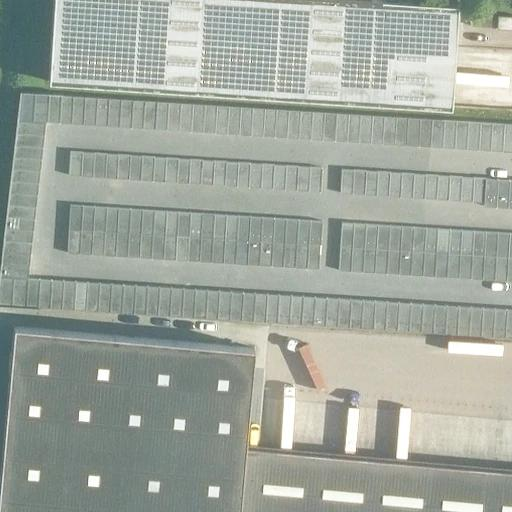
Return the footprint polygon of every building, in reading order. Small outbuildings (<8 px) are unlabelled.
[(52,0),(47,81),(449,107),(456,4),(390,0),(52,0)] [(511,29),(511,17),(502,17),(501,29),(511,29)] [(59,95),(19,92),(17,120),(57,123),(59,95)] [(71,96),(59,95),(57,123),(69,123),(71,96)] [(83,96),(71,96),(69,123),(81,124),(83,96)] [(95,97),(83,96),(81,124),(93,125),(95,97)] [(107,98),(95,97),(93,125),(105,126),(107,98)] [(119,99),(107,98),(105,126),(117,127),(119,99)] [(131,99),(119,99),(117,127),(129,127),(131,99)] [(143,100),(131,99),(129,127),(141,128),(143,100)] [(155,101),(143,100),(141,128),(153,129),(155,101)] [(167,102),(155,101),(153,129),(165,130),(167,102)] [(179,103),(167,102),(165,130),(177,130),(179,103)] [(191,103),(179,103),(177,130),(189,131),(191,103)] [(203,104),(191,103),(189,131),(201,132),(203,104)] [(215,105),(203,104),(201,132),(213,133),(215,105)] [(227,106),(215,105),(213,133),(225,134),(227,106)] [(239,106),(227,106),(225,134),(237,134),(239,106)] [(251,107),(239,106),(237,134),(249,135),(251,107)] [(263,108),(251,107),(249,135),(261,136),(263,108)] [(275,109),(263,108),(261,136),(273,137),(275,109)] [(286,109),(275,109),(273,137),(285,137),(286,109)] [(299,110),(286,109),(285,137),(297,138),(299,110)] [(310,111),(299,110),(297,138),(309,139),(310,111)] [(322,112),(310,111),(309,139),(321,140),(322,112)] [(334,113),(322,112),(321,140),(333,141),(334,113)] [(346,113),(334,113),(333,141),(345,141),(346,113)] [(358,114),(346,113),(345,141),(357,142),(358,114)] [(370,115),(358,114),(357,142),(369,143),(370,115)] [(382,116),(370,115),(369,143),(380,144),(382,116)] [(394,116),(382,116),(380,144),(392,144),(394,116)] [(406,117),(394,116),(392,144),(404,145),(406,117)] [(418,118),(406,117),(404,145),(416,146),(418,118)] [(430,119),(418,118),(416,146),(428,147),(430,119)] [(442,120),(430,119),(428,147),(440,147),(442,120)] [(44,123),(16,120),(15,132),(42,135),(44,123)] [(454,120),(442,120),(440,147),(452,148),(454,120)] [(466,121),(454,120),(452,148),(464,149),(466,121)] [(478,122),(466,121),(464,149),(476,150),(478,122)] [(490,123),(478,122),(476,150),(488,151),(490,123)] [(502,123),(490,123),(488,151),(500,151),(502,123)] [(511,124),(502,123),(500,151),(511,152),(511,124)] [(42,135),(15,132),(13,144),(41,147),(42,135)] [(41,147),(13,144),(12,156),(40,159),(41,147)] [(81,152),(69,151),(67,175),(79,176),(81,152)] [(92,153),(81,152),(79,176),(91,177),(92,153)] [(104,154),(92,153),(91,177),(103,178),(104,154)] [(116,155),(104,154),(103,178),(115,179),(116,155)] [(128,155),(116,155),(115,179),(127,179),(128,155)] [(140,156),(128,155),(127,179),(139,180),(140,156)] [(40,159),(12,156),(10,168),(38,171),(40,159)] [(152,157),(140,156),(139,180),(151,181),(152,157)] [(164,158),(152,157),(151,181),(163,182),(164,158)] [(176,158),(164,158),(163,182),(175,182),(176,158)] [(188,159),(176,158),(175,182),(187,183),(188,159)] [(200,160),(188,159),(187,183),(198,184),(200,160)] [(212,161),(200,160),(198,184),(210,185),(212,161)] [(224,162),(212,161),(210,185),(222,185),(224,162)] [(236,162),(224,162),(222,185),(234,186),(236,162)] [(248,163),(236,162),(234,186),(246,187),(248,163)] [(260,164),(248,163),(246,187),(258,188),(260,164)] [(272,165),(260,164),(258,188),(270,189),(272,165)] [(284,165),(272,165),(270,189),(282,189),(284,165)] [(296,166),(284,165),(282,189),(294,190),(296,166)] [(306,191),(308,167),(296,166),(294,190),(306,191)] [(319,168),(308,167),(306,191),(318,192),(319,168)] [(38,171),(10,168),(9,180),(37,183),(38,171)] [(352,170),(340,169),(338,193),(350,194),(352,170)] [(364,171),(352,170),(350,194),(362,195),(364,171)] [(376,171),(364,171),(362,195),(374,195),(376,171)] [(388,172),(376,171),(374,195),(386,196),(388,172)] [(400,173),(388,172),(386,196),(398,197),(400,173)] [(412,174),(400,173),(398,197),(410,198),(412,174)] [(424,174),(412,174),(410,198),(422,198),(424,174)] [(436,175),(424,174),(422,198),(434,199),(436,175)] [(448,176),(436,175),(434,199),(446,200),(448,176)] [(459,177),(448,176),(446,200),(458,201),(459,177)] [(472,178),(459,177),(458,201),(470,201),(472,178)] [(483,178),(472,178),(470,201),(482,202),(483,178)] [(495,179),(483,178),(482,202),(482,206),(494,207),(495,179)] [(507,180),(495,179),(494,207),(506,208),(507,180)] [(37,183),(9,180),(8,192),(35,195),(37,183)] [(35,195),(8,192),(6,204),(34,207),(35,195)] [(34,207),(6,204),(5,215),(33,219),(34,207)] [(81,206),(69,205),(67,229),(79,230),(81,206)] [(93,206),(81,206),(79,230),(91,230),(93,206)] [(105,207),(93,206),(91,230),(103,231),(105,207)] [(117,208),(105,207),(103,231),(115,232),(117,208)] [(129,209),(117,208),(115,232),(127,233),(129,209)] [(141,209),(129,209),(127,233),(139,233),(141,209)] [(153,210),(141,209),(139,233),(151,234),(153,210)] [(164,211),(153,210),(151,234),(163,235),(164,211)] [(176,212),(164,211),(163,235),(175,236),(176,212)] [(188,213),(176,212),(175,236),(187,236),(188,213)] [(200,213),(188,213),(187,236),(199,237),(200,213)] [(212,214),(200,213),(199,237),(211,238),(212,214)] [(224,215),(212,214),(211,238),(223,239),(224,215)] [(33,219),(5,215),(4,227),(31,231),(33,219)] [(236,216),(224,215),(223,239),(235,240),(236,216)] [(248,216),(236,216),(235,240),(247,240),(248,216)] [(260,217),(248,216),(247,240),(259,241),(260,217)] [(272,218),(260,217),(259,241),(271,242),(272,218)] [(284,219),(272,218),(271,242),(283,243),(284,219)] [(296,219),(284,219),(283,243),(295,244),(296,219)] [(308,220),(296,219),(295,244),(307,244),(308,220)] [(320,221),(308,220),(307,244),(318,245),(320,221)] [(352,223),(340,222),(338,246),(350,247),(352,223)] [(364,224),(352,223),(350,247),(362,248),(364,224)] [(376,225),(364,224),(362,248),(374,249),(376,225)] [(388,225),(376,225),(374,249),(386,249),(388,225)] [(400,226),(388,225),(386,249),(398,250),(400,226)] [(412,227),(400,226),(398,250),(410,251),(412,227)] [(31,231),(4,227),(2,239),(30,242),(31,231)] [(424,228),(412,227),(410,251),(422,252),(424,228)] [(436,229),(424,228),(422,252),(434,253),(436,229)] [(79,230),(67,229),(66,253),(78,254),(79,230)] [(448,229),(436,229),(434,253),(446,253),(448,229)] [(460,230),(448,229),(446,253),(458,254),(460,230)] [(91,230),(79,230),(78,254),(90,254),(91,230)] [(102,255),(103,231),(91,230),(90,254),(102,255)] [(472,231),(460,230),(458,254),(470,255),(472,231)] [(115,232),(103,231),(102,255),(113,256),(115,232)] [(472,231),(470,255),(482,256),(484,232),(472,231)] [(127,233),(115,232),(113,256),(125,257),(127,233)] [(496,232),(484,232),(482,256),(494,256),(496,232)] [(508,233),(496,232),(494,256),(506,257),(508,233)] [(138,257),(139,233),(127,233),(125,257),(138,257)] [(149,258),(151,234),(139,233),(138,257),(149,258)] [(163,235),(151,234),(149,258),(161,259),(163,235)] [(175,236),(163,235),(161,259),(173,260),(175,236)] [(187,236),(175,236),(173,260),(185,261),(187,236)] [(197,261),(199,237),(187,236),(185,261),(197,261)] [(211,238),(199,237),(197,261),(209,262),(211,238)] [(221,263),(223,239),(211,238),(209,262),(221,263)] [(30,242),(2,239),(1,251),(29,254),(30,242)] [(235,240),(223,239),(221,263),(233,264),(235,240)] [(247,240),(235,240),(233,264),(245,264),(247,240)] [(259,241),(247,240),(245,264),(257,265),(259,241)] [(269,266),(271,242),(259,241),(257,265),(269,266)] [(281,267),(283,243),(271,242),(269,266),(281,267)] [(295,244),(283,243),(281,267),(293,268),(295,244)] [(307,244),(295,244),(293,268),(305,268),(307,244)] [(305,268),(317,269),(318,245),(307,244),(305,268)] [(338,246),(337,270),(349,271),(350,247),(338,246)] [(361,272),(362,248),(350,247),(349,271),(361,272)] [(373,273),(374,249),(362,248),(361,272),(373,273)] [(386,249),(374,249),(373,273),(385,273),(386,249)] [(398,250),(386,249),(385,273),(397,274),(398,250)] [(409,275),(410,251),(398,250),(397,274),(409,275)] [(29,254),(1,251),(0,259),(0,263),(27,266),(29,254)] [(422,252),(410,251),(409,275),(421,276),(422,252)] [(434,253),(422,252),(421,276),(433,277),(434,253)] [(446,253),(434,253),(433,277),(445,277),(446,253)] [(457,278),(458,254),(446,253),(445,277),(457,278)] [(470,255),(458,254),(457,278),(469,279),(470,255)] [(482,256),(470,255),(469,279),(481,280),(482,256)] [(492,280),(494,256),(482,256),(481,280),(492,280)] [(506,257),(494,256),(492,280),(504,281),(506,257)] [(27,266),(0,263),(0,275),(26,278),(27,266)] [(26,278),(0,276),(0,304),(36,307),(38,279),(26,278)] [(50,280),(38,279),(36,307),(48,308),(50,280)] [(62,281),(50,280),(48,308),(60,309),(62,281)] [(74,281),(62,281),(60,309),(72,309),(74,281)] [(86,282),(74,281),(72,309),(84,310),(86,282)] [(98,283),(86,282),(84,310),(96,311),(98,283)] [(110,284),(98,283),(96,311),(108,312),(110,284)] [(122,284),(110,284),(108,312),(120,312),(122,284)] [(134,285),(122,284),(120,312),(132,313),(134,285)] [(146,286),(134,285),(132,313),(144,314),(146,286)] [(158,287),(146,286),(144,314),(156,315),(158,287)] [(170,288),(158,287),(156,315),(168,315),(170,288)] [(182,288),(170,288),(168,315),(180,316),(182,288)] [(194,289),(182,288),(180,316),(192,317),(194,289)] [(206,290),(194,289),(192,317),(204,318),(206,290)] [(217,291),(206,290),(204,318),(216,319),(217,291)] [(230,291),(217,291),(216,319),(228,319),(230,291)] [(242,292),(230,291),(228,319),(240,320),(242,292)] [(253,293),(242,292),(240,320),(252,321),(253,293)] [(265,294),(253,293),(252,321),(264,322),(265,294)] [(277,295),(265,294),(264,322),(276,322),(277,295)] [(289,295),(277,295),(276,322),(288,323),(289,295)] [(301,296),(289,295),(288,323),(300,324),(301,296)] [(313,297),(301,296),(300,324),(311,325),(313,297)] [(325,298),(313,297),(311,325),(323,326),(325,298)] [(337,298),(325,298),(323,326),(335,326),(337,298)] [(349,299),(337,298),(335,326),(347,327),(349,299)] [(361,300),(349,299),(347,327),(359,328),(361,300)] [(373,301),(361,300),(359,328),(371,329),(373,301)] [(385,302),(373,301),(371,329),(383,329),(385,302)] [(397,302),(385,302),(383,329),(395,330),(397,302)] [(409,303),(397,302),(395,330),(407,331),(409,303)] [(421,304),(409,303),(407,331),(419,332),(421,304)] [(433,305),(421,304),(419,332),(431,332),(433,305)] [(445,305),(433,305),(431,332),(443,333),(445,305)] [(457,306),(445,305),(443,333),(455,334),(457,306)] [(469,307),(457,306),(455,334),(467,335),(469,307)] [(481,308),(469,307),(467,335),(479,336),(481,308)] [(493,308),(481,308),(479,336),(491,336),(493,308)] [(505,309),(493,308),(491,336),(503,337),(505,309)] [(511,309),(505,309),(503,337),(511,337),(511,309)] [(511,511),(511,471),(243,447),(252,348),(12,326),(0,460),(0,511),(511,511)]
